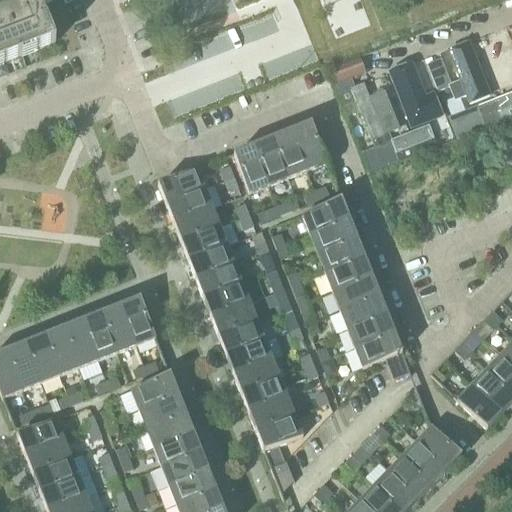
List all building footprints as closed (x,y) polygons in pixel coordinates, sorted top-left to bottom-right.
[(15,0),(19,10),(0,17),(0,65),(54,44),(42,13),(52,5),(51,4),(49,0),(15,0)] [(511,89),(511,84),(497,41),(477,47),(496,95),(511,89)] [(470,51),(450,56),(470,107),(491,99),(470,51)] [(359,61),(332,72),(337,86),(351,80),(365,75),(359,61)] [(418,61),(391,72),(411,129),(440,117),(418,61)] [(440,61),(426,67),(437,94),(449,90),(451,89),(451,87),(440,61)] [(337,86),(335,86),(345,109),(355,105),(350,92),(355,90),(351,80),(337,86)] [(355,100),(371,141),(406,128),(387,82),(355,100)] [(451,89),(449,90),(453,101),(454,103),(459,101),(465,99),(459,83),(451,87),(451,89)] [(511,93),(496,100),(500,112),(511,107),(511,93)] [(497,114),(500,112),(496,100),(475,108),(480,120),(484,130),(501,124),(497,114)] [(475,108),(447,119),(456,141),(484,130),(480,120),(475,108)] [(370,176),(418,157),(415,148),(433,141),(428,127),(390,143),(395,154),(384,158),(378,161),(372,145),(360,150),(370,176)] [(307,175),(326,167),(311,128),(291,135),(307,175)] [(291,135),(272,143),(288,182),(307,175),(291,135)] [(269,190),(288,182),(272,143),(253,150),(269,190)] [(233,158),(249,197),(269,190),(253,150),(233,158)] [(234,181),(229,170),(220,174),(224,185),(234,181)] [(205,193),(197,173),(157,188),(165,208),(205,193)] [(238,192),(234,181),(224,185),(229,196),(238,192)] [(326,190),(314,194),(318,204),(329,199),(326,190)] [(212,212),(205,193),(165,208),(173,227),(212,212)] [(318,204),(314,194),(303,199),(307,208),(318,204)] [(341,204),(302,219),(309,239),(349,223),(341,204)] [(288,205),(276,210),(280,219),(292,214),(288,205)] [(249,219),(244,208),(235,211),(239,223),(249,219)] [(269,223),(280,219),(276,210),(265,214),(269,223)] [(220,231),(212,212),(173,227),(180,246),(220,231)] [(253,230),(249,219),(239,223),(244,234),(253,230)] [(356,242),(349,223),(309,239),(317,258),(356,242)] [(223,239),(220,231),(180,246),(188,265),(227,249),(223,239)] [(276,252),(285,248),(281,237),(271,241),(276,252)] [(356,242),(317,258),(324,277),(364,261),(356,242)] [(268,255),(264,244),(255,248),(259,259),(268,255)] [(290,260),(285,248),(276,252),(280,263),(290,260)] [(235,268),(227,249),(188,265),(195,284),(235,268)] [(259,259),(266,278),(276,274),(273,266),(268,255),(259,259)] [(371,280),(364,261),(324,277),(332,296),(371,280)] [(242,287),(235,268),(195,284),(203,303),(242,287)] [(296,275),(286,279),(291,290),(300,286),(296,275)] [(371,280),(332,296),(340,315),(379,299),(371,280)] [(274,297),(283,293),(279,282),(269,285),(274,297)] [(300,286),(291,290),(295,301),(305,298),(300,286)] [(250,306),(242,287),(203,303),(210,322),(250,306)] [(288,304),(283,293),(274,297),(278,308),(288,304)] [(386,318),(379,299),(340,315),(347,334),(386,318)] [(135,350),(155,342),(140,303),(120,310),(135,350)] [(257,325),(250,306),(210,322),(218,341),(257,325)] [(120,310),(101,318),(117,357),(135,350),(120,310)] [(311,313),(301,317),(306,328),(315,324),(311,313)] [(493,314),(487,319),(497,329),(503,324),(493,314)] [(101,318),(82,325),(98,365),(117,357),(101,318)] [(347,334),(355,353),(394,337),(386,318),(347,334)] [(487,319),(482,325),(492,334),(497,329),(487,319)] [(298,331),(294,320),(285,323),(289,335),(298,331)] [(306,328),(310,339),(320,336),(315,324),(306,328)] [(82,325),(63,333),(79,372),(98,365),(82,325)] [(265,344),(257,325),(218,341),(225,360),(265,344)] [(303,342),(298,331),(289,335),(293,346),(303,342)] [(63,333),(44,340),(60,380),(79,372),(63,333)] [(410,377),(394,337),(355,353),(362,372),(385,363),(393,384),(410,377)] [(44,340),(25,348),(41,387),(60,380),(44,340)] [(265,344),(225,360),(233,379),(272,363),(283,359),(276,340),(265,344)] [(464,343),(459,349),(469,358),(474,353),(464,343)] [(511,347),(500,360),(511,372),(511,347)] [(25,348),(6,355),(22,395),(41,387),(25,348)] [(459,349),(454,354),(464,364),(469,358),(459,349)] [(316,354),(321,366),(330,362),(326,350),(316,354)] [(0,397),(2,402),(22,395),(6,355),(0,357),(0,397)] [(304,373),(313,369),(309,358),(300,361),(304,373)] [(511,372),(500,360),(485,375),(511,400),(511,372)] [(332,361),(330,362),(321,366),(327,383),(339,378),(332,361)] [(280,382),(272,363),(233,379),(240,398),(280,382)] [(155,365),(143,369),(147,379),(159,374),(155,365)] [(136,383),(147,379),(143,369),(132,374),(136,383)] [(318,380),(313,369),(304,373),(308,384),(318,380)] [(436,372),(430,378),(440,388),(446,382),(436,372)] [(511,400),(485,375),(471,389),(501,419),(511,407),(511,400)] [(170,378),(131,394),(138,414),(178,398),(170,378)] [(117,380),(105,384),(109,394),(120,389),(117,380)] [(280,382),(240,398),(248,417),(287,401),(280,382)] [(98,398),(109,394),(105,384),(94,389),(98,398)] [(501,419),(471,389),(456,404),(487,434),(501,419)] [(79,395),(67,400),(71,409),(83,404),(79,395)] [(319,410),(328,407),(324,396),(315,399),(319,410)] [(415,397),(409,400),(413,412),(420,410),(415,397)] [(185,417),(178,398),(138,414),(146,433),(185,417)] [(60,413),(71,409),(67,400),(56,404),(60,413)] [(287,401),(248,417),(256,436),(295,420),(287,401)] [(41,410),(30,415),(33,424),(45,419),(41,410)] [(110,412),(100,416),(105,427),(114,423),(110,412)] [(22,428),(33,424),(30,415),(18,419),(22,428)] [(146,433),(154,452),(193,436),(185,417),(146,433)] [(88,434),(98,430),(93,419),(84,422),(88,434)] [(303,440),(295,420),(256,436),(263,456),(303,440)] [(118,434),(114,423),(105,427),(109,438),(118,434)] [(24,459),(64,443),(56,424),(16,439),(24,459)] [(380,429),(375,435),(385,444),(390,438),(380,429)] [(102,441),(98,430),(88,434),(92,445),(102,441)] [(431,431),(416,446),(446,475),(461,460),(431,431)] [(379,449),(385,444),(375,435),(370,440),(379,449)] [(200,455),(193,436),(154,452),(161,471),(200,455)] [(71,462),(64,443),(24,459),(32,478),(71,462)] [(402,460),(432,490),(446,475),(416,446),(402,460)] [(115,454),(120,465),(129,461),(125,450),(115,454)] [(159,493),(169,490),(208,474),(200,455),(161,471),(152,474),(159,493)] [(112,468),(108,457),(99,460),(103,472),(112,468)] [(352,458),(347,464),(356,473),(362,468),(352,458)] [(402,460),(387,475),(418,505),(432,490),(402,460)] [(133,472),(129,461),(120,465),(124,476),(133,472)] [(39,497),(79,481),(71,462),(32,478),(39,497)] [(347,464),(341,469),(351,479),(356,473),(347,464)] [(280,499),(293,484),(286,465),(270,472),(280,499)] [(117,479),(112,468),(103,472),(107,483),(117,479)] [(215,493),(208,474),(169,490),(176,509),(215,493)] [(373,490),(396,511),(410,511),(418,505),(387,475),(373,490)] [(56,511),(86,500),(79,481),(39,497),(45,511),(56,511)] [(130,492),(135,503),(144,499),(140,488),(130,492)] [(324,488),(318,493),(328,502),(333,497),(324,488)] [(396,511),(373,490),(359,504),(366,511),(396,511)] [(176,509),(177,511),(222,511),(223,511),(215,493),(176,509)] [(318,493),(313,499),(322,508),(328,502),(318,493)] [(114,498),(118,510),(127,506),(123,495),(114,498)] [(144,511),(149,510),(144,499),(135,503),(138,511),(144,511)] [(90,511),(86,500),(56,511),(90,511)]
